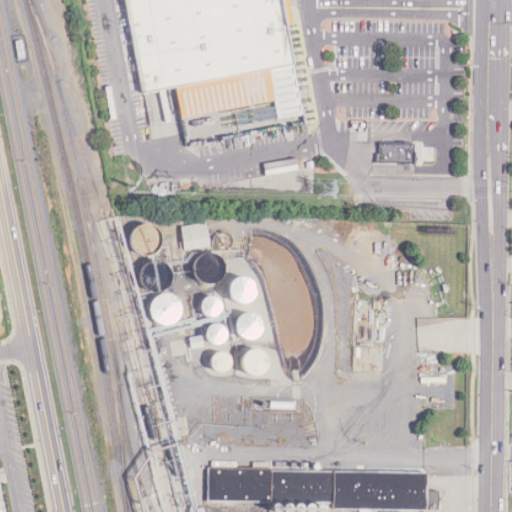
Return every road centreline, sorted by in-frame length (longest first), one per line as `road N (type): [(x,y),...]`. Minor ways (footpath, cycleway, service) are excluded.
road 1 (secondary): [(493,0),(491,511)]
road 2 (tertiary): [(63,511),(0,182)]
